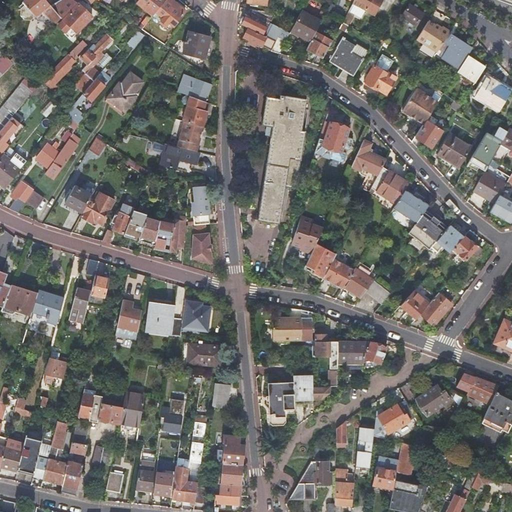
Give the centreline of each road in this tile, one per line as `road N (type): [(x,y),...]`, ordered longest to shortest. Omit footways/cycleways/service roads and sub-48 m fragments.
road 1 (residential): [(511,245),(458,206),(371,113),(312,73),(226,47)]
road 2 (residential): [(0,215),(237,291)]
road 3 (residential): [(226,47),(224,163),(237,291)]
road 4 (residential): [(237,291),(256,511)]
road 5 (residential): [(436,348),(313,301),(237,291)]
road 6 (residential): [(331,416),(436,348)]
road 7 (residential): [(436,348),(511,251)]
